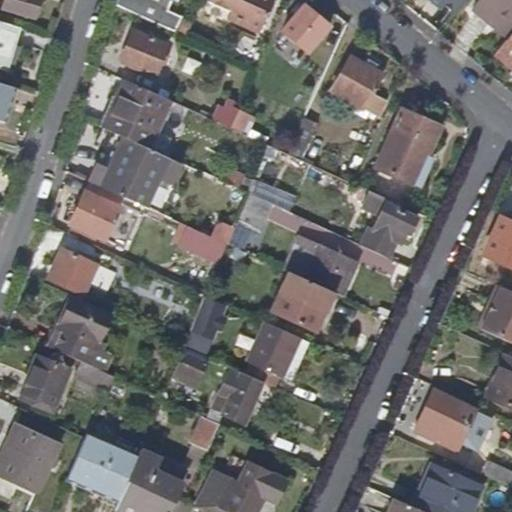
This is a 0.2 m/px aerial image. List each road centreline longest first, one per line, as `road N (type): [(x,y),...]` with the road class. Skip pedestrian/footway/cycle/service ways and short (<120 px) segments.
road 1 (residential): [(326,511),(501,123)]
road 2 (residential): [(0,271),(92,0)]
road 3 (residential): [(354,0),(501,123)]
